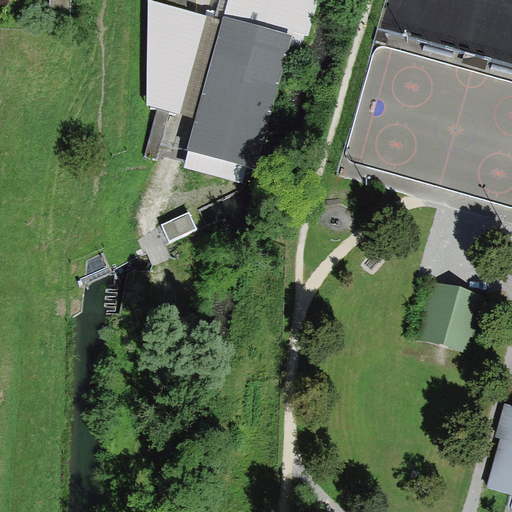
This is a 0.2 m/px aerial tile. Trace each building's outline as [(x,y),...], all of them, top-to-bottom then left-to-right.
[(196,123),(183,170),(244,187),(249,170),(256,173),(287,60),(299,63),(315,0),(229,0),(223,25),(196,123)] [(223,25),(148,4),(148,109),(196,123),(223,25)] [(190,213),(163,225),(170,241),(197,230),(190,213)] [(426,283),(411,340),(470,356),(485,299),(426,283)] [(511,404),(504,403),(494,437),(499,439),(486,487),(511,494),(511,404)]
